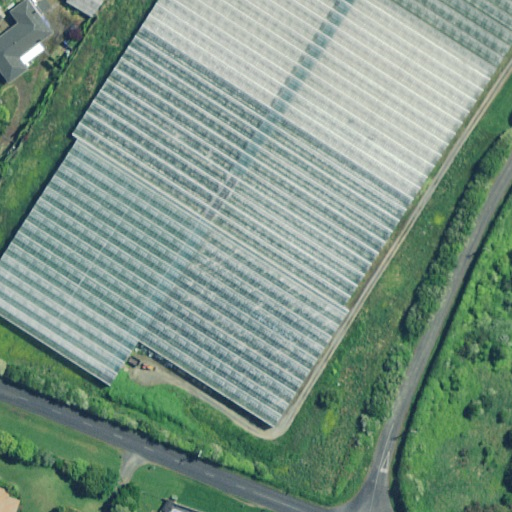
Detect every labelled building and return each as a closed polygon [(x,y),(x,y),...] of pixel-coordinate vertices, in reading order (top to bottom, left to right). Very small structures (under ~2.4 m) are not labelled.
[(0,72),(7,82),(26,68),(59,43),(46,26),(27,0),(10,13),(18,25),(0,38),(0,72)] [(156,0),(71,135),(76,139),(0,259),(0,314),(109,384),(137,340),(353,0),(156,0)] [(102,0),(67,0),(65,4),(92,19),(102,0)] [(511,0),(353,0),(137,340),(268,423),(511,39),(511,0)] [(16,511),(21,496),(0,489),(0,511),(16,511)]
